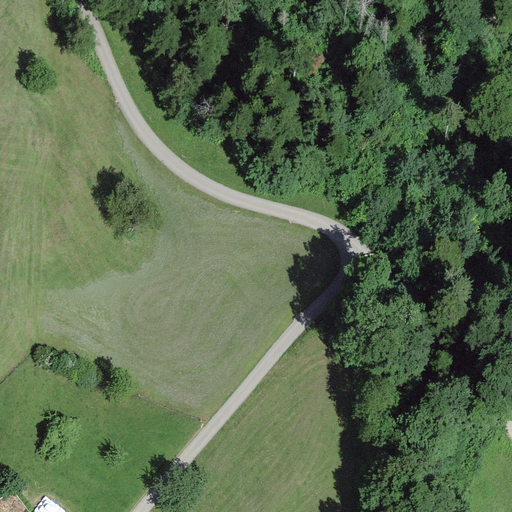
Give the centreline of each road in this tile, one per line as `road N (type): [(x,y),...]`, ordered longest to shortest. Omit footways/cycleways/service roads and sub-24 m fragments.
road 1 (unclassified): [(142,511),(347,280),(351,248),(333,229),(228,200),(174,169),(134,125),(79,0)]
road 2 (unknown): [(353,266),(511,435)]
